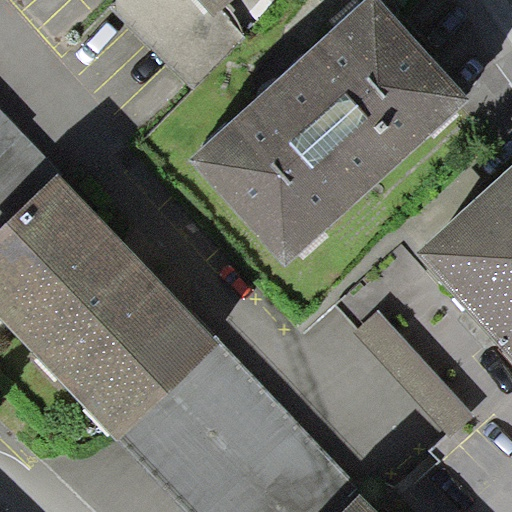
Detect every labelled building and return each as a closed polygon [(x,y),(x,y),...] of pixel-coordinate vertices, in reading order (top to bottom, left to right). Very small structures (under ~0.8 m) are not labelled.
[(486,108),(388,0),(385,0),(214,155),(313,264),(486,108)] [(255,0),(225,0),(240,15),(255,0)] [(0,216),(48,171),(0,121),(0,216)] [(511,167),(418,255),(484,326),(511,356),(511,167)] [(212,340),(48,171),(0,216),(0,318),(113,435),(212,340)] [(340,511),(361,492),(212,340),(113,435),(186,511),(340,511)] [(381,511),(361,492),(340,511),(381,511)]
